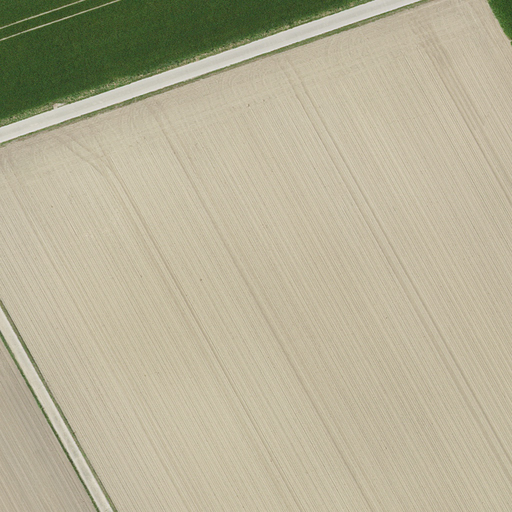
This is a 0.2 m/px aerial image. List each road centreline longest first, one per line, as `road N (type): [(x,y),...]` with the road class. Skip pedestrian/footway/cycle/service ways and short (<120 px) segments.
road 1 (track): [(406,0),(0,135)]
road 2 (track): [(0,312),(109,511)]
